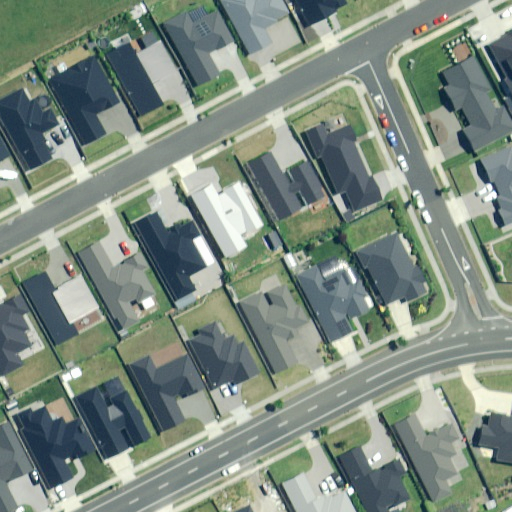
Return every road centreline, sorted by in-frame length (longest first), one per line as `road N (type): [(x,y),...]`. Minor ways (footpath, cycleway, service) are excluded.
road 1 (tertiary): [(114,511),(407,362),(485,340)]
road 2 (residential): [(0,239),(362,48)]
road 3 (residential): [(485,340),(362,48)]
